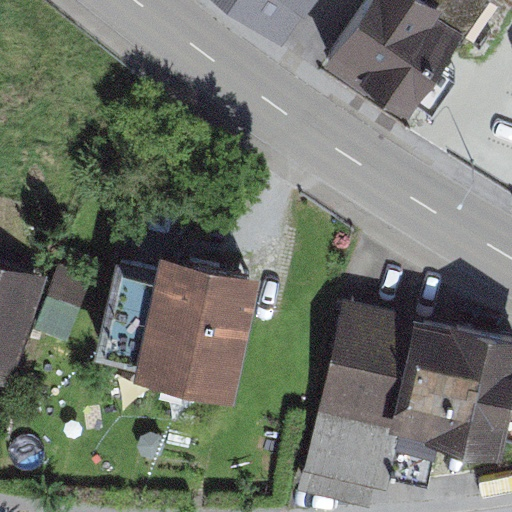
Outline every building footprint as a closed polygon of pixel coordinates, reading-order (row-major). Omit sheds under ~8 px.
[(274,0),(291,11),(298,0),(274,0)] [(504,0),(369,0),(341,33),(418,100),(504,0)] [(0,184),(0,183),(0,362),(14,366),(46,253),(0,240),(0,184)] [(161,271),(124,262),(106,339),(143,348),(139,364),(232,386),(261,270),(167,247),(161,271)] [(511,370),(511,325),(352,289),(327,394),(498,433),(511,370)]
